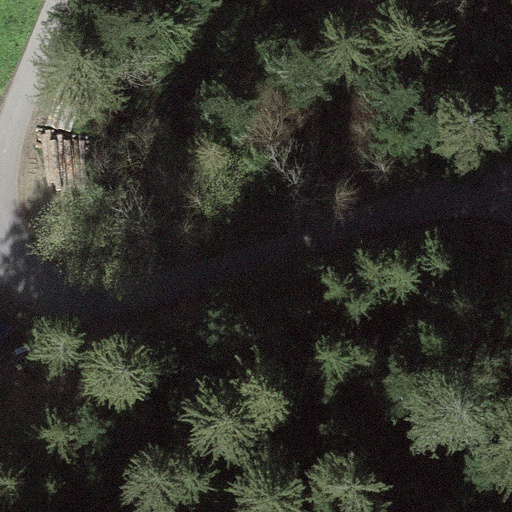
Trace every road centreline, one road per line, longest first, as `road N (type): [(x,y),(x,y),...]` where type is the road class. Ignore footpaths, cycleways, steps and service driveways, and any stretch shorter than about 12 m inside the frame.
road 1 (track): [(0,222),(37,284),(55,297),(102,305),(362,222),(457,205),(511,208)]
road 2 (track): [(60,0),(0,179)]
